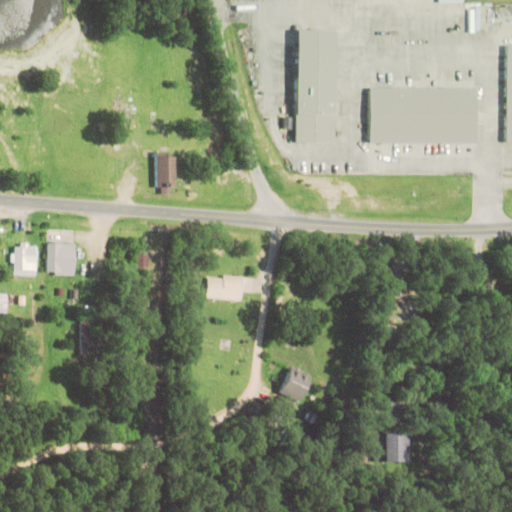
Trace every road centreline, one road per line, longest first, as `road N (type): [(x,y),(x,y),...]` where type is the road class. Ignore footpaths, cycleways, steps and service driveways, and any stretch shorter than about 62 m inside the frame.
road 1 (tertiary): [(511,227),(0,199)]
road 2 (residential): [(0,473),(83,442),(141,444),(197,432),(235,411),(257,380),(280,235),(273,219)]
road 3 (residential): [(273,219),(211,0)]
